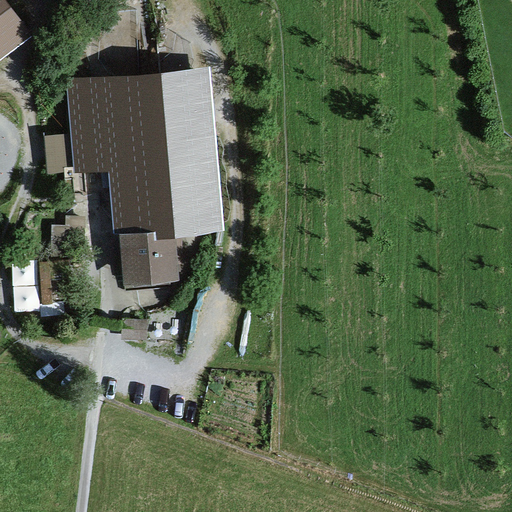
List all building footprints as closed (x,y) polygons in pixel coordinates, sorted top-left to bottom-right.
[(0,0),(0,58),(33,34),(6,0),(0,0)] [(171,271),(168,228),(217,224),(205,74),(114,82),(129,258),(122,259),(123,275),(171,271)] [(50,230),(49,245),(85,246),(85,223),(69,222),(69,231),(50,230)] [(37,259),(41,301),(72,299),(69,256),(37,259)] [(145,339),(145,321),(122,321),(122,339),(145,339)]
